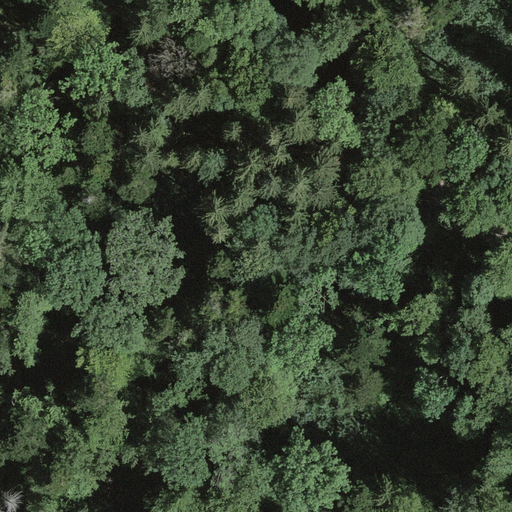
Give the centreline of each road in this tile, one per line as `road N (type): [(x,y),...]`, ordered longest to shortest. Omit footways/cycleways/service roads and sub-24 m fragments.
road 1 (track): [(511,238),(422,178),(262,0)]
road 2 (track): [(158,0),(0,152)]
